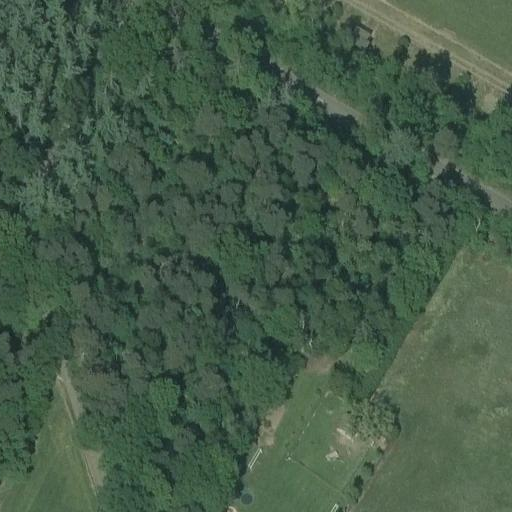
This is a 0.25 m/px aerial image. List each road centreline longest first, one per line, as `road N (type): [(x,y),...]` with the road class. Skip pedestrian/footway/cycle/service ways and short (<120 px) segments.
road 1 (unclassified): [(112,511),(53,334),(29,230),(40,180),(135,0)]
road 2 (unclassified): [(511,213),(145,0)]
